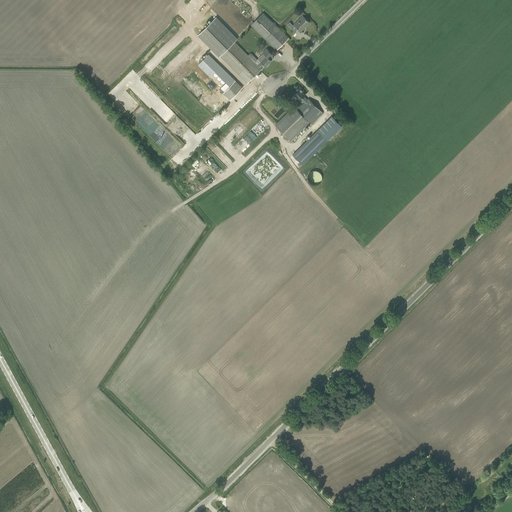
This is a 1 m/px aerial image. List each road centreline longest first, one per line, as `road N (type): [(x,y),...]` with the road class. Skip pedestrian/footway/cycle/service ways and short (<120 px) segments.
road 1 (unclassified): [(194,511),(511,201)]
road 2 (primary): [(78,502),(0,359)]
road 3 (unclassified): [(362,0),(272,86)]
